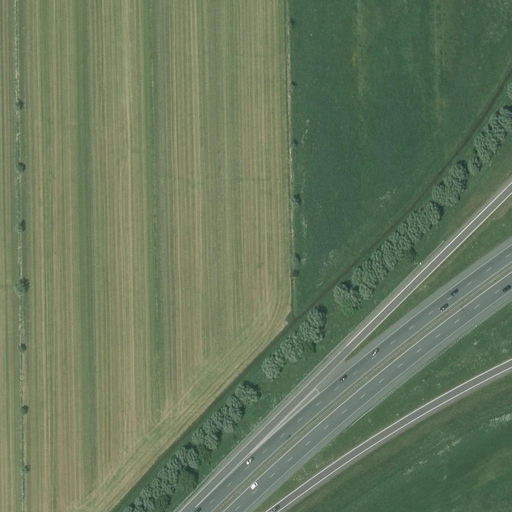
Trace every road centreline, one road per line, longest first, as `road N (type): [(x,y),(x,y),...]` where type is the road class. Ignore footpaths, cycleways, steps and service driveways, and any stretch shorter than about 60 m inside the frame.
road 1 (motorway): [(511,185),(339,355),(199,511)]
road 2 (motorway): [(511,252),(349,376),(201,511)]
road 3 (motorway): [(233,511),(412,355),(511,281)]
road 4 (motorway): [(269,511),(456,391),(511,364)]
